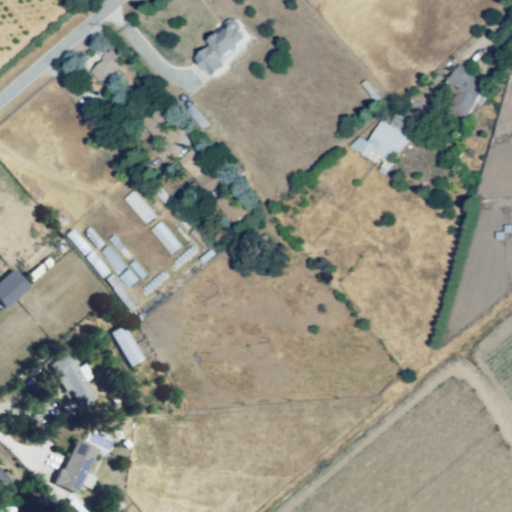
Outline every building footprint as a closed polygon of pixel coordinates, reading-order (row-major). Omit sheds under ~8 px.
[(236,24),(188,67),(205,85),(253,43),(236,24)] [(126,69),(107,87),(90,70),(109,51),(126,69)] [(459,68),(485,86),(460,121),(440,107),(449,95),(443,90),(459,68)] [(401,109),(416,120),(406,134),(391,124),(401,109)] [(137,129),(160,110),(175,129),(153,147),(137,129)] [(409,141),(390,170),(360,151),(379,122),(409,141)] [(204,194),(220,182),(207,165),(205,167),(191,149),(178,159),(204,194)] [(134,190),(153,212),(143,221),(123,199),(134,190)] [(214,200),(229,224),(245,214),(230,190),(214,200)] [(174,212),(183,229),(191,225),(182,208),(174,212)] [(150,230),(172,254),(183,244),(161,220),(150,230)] [(80,231),(89,223),(106,243),(96,251),(80,231)] [(100,251),(119,272),(126,266),(108,245),(100,251)] [(99,277),(106,272),(88,251),(82,256),(99,277)] [(26,273),(46,256),(51,262),(31,279),(26,273)] [(138,279),(128,268),(119,276),(128,287),(138,279)] [(0,306),(0,278),(10,270),(27,289),(3,310),(0,306)] [(102,278),(126,310),(133,305),(108,273),(102,278)] [(119,326),(137,359),(124,366),(106,334),(119,326)] [(66,353),(92,399),(72,409),(47,364),(66,353)] [(51,479),(72,439),(96,452),(75,492),(51,479)]
